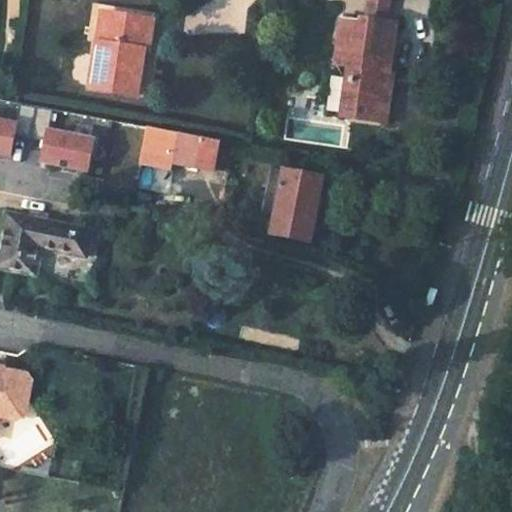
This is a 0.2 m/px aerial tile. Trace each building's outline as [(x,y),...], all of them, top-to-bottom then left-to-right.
[(146,14),(89,5),(82,43),(93,44),(98,14),(144,22),(146,14)] [(98,14),(87,89),(131,96),(139,52),(157,55),(164,17),(146,14),(144,22),(98,14)] [(342,113),(341,119),(384,124),(390,86),(384,85),(393,24),(358,18),(356,26),(340,22),(333,65),(350,67),(346,91),(342,113)] [(346,91),(334,89),(331,111),(342,113),(346,91)] [(0,155),(133,177),(142,127),(0,101),(0,155)] [(203,139),(142,127),(133,177),(139,178),(142,166),(170,171),(172,165),(198,170),(203,139)] [(232,144),(203,139),(198,170),(214,172),(214,171),(228,173),(232,144)] [(168,185),(170,171),(142,166),(139,178),(168,185)] [(275,214),(284,170),(273,168),(264,212),(275,214)] [(324,176),(284,168),(284,170),(275,214),(271,234),(310,242),(324,176)] [(14,215),(3,268),(49,279),(54,253),(95,263),(101,233),(14,215)] [(0,428),(2,418),(27,422),(35,371),(0,365),(0,428)] [(288,445),(272,481),(288,488),(304,453),(288,445)]
